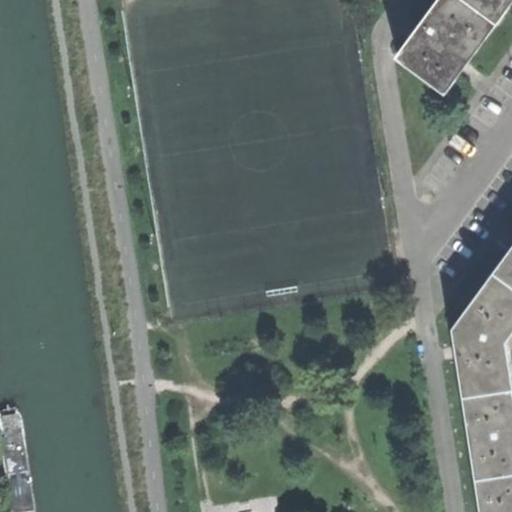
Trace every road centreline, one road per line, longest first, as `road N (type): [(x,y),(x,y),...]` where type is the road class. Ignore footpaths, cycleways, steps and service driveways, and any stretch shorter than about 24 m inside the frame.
road 1 (residential): [(418,254),(383,30),(405,0)]
road 2 (residential): [(458,511),(418,254)]
road 3 (residential): [(511,129),(418,254)]
